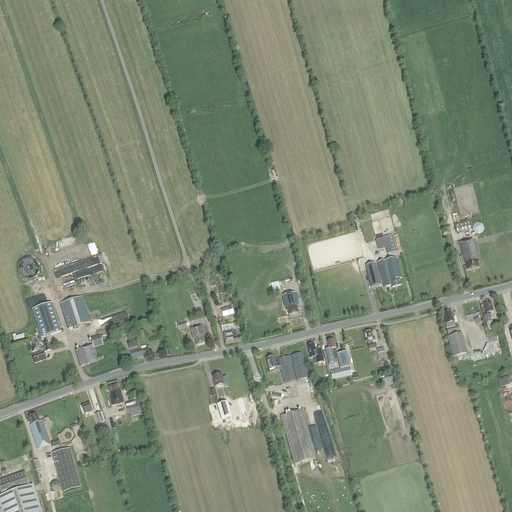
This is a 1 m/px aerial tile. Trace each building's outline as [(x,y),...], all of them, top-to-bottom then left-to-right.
[(471,230),(469,221),(454,225),(457,233),(471,230)] [(484,233),(484,223),(474,223),(474,233),(484,233)] [(397,252),(393,236),(383,238),(387,254),(397,252)] [(478,267),(477,263),(478,262),(473,239),(459,243),(463,256),(460,257),(461,263),(464,262),(464,264),(466,264),(467,270),(468,269),(469,270),(470,270),(471,269),(475,268),(476,268),(477,268),(478,267)] [(82,247),(48,255),(50,265),(84,257),(82,247)] [(39,260),(23,257),(21,267),(25,268),(23,275),(34,277),(34,272),(37,273),(39,260)] [(377,263),(384,288),(391,286),(392,288),(401,286),(399,279),(402,278),(397,258),(377,263)] [(381,285),(376,263),(365,266),(371,288),(381,285)] [(64,284),(65,288),(68,288),(80,283),(80,280),(82,279),(80,275),(82,274),(82,273),(88,273),(88,270),(87,268),(84,268),(82,269),(79,269),(79,270),(78,270),(69,274),(69,277),(70,277),(74,275),(74,280),(64,284)] [(281,294),(279,285),(272,286),(274,295),(281,294)] [(296,307),(299,305),(296,293),(282,296),(284,306),(286,306),(287,310),(288,310),(289,316),(298,314),(296,307)] [(29,306),(42,302),(40,295),(27,299),(29,306)] [(82,297),(60,304),(68,330),(91,322),(82,297)] [(485,314),(490,312),(490,313),(491,313),(491,314),(492,314),(493,314),(493,313),(494,313),(494,312),(492,306),(491,306),(490,301),(483,303),(484,308),(483,308),(485,314)] [(32,310),(42,338),(61,332),(52,303),(32,310)] [(222,309),(224,317),(235,314),(233,306),(222,309)] [(450,326),(449,323),(457,321),(456,316),(453,317),(453,314),(452,315),(451,312),(444,314),(445,316),(444,316),(446,327),(449,326),(450,326)] [(492,327),(493,327),(490,314),(484,316),(487,328),(488,328),(489,330),(492,329),(492,327)] [(188,328),(186,322),(177,324),(179,330),(188,328)] [(235,324),(233,324),(221,326),(222,332),(223,332),(225,343),(225,344),(241,341),(241,336),(237,337),(235,325),(235,324)] [(196,345),(205,343),(204,337),(205,337),(202,325),(190,329),(193,339),(195,339),(196,345)] [(459,333),(457,325),(446,328),(448,336),(459,333)] [(130,334),(129,329),(118,332),(119,337),(130,334)] [(374,338),(372,330),(364,333),(365,337),(364,337),(366,342),(367,342),(369,350),(376,347),(375,343),(374,340),(375,340),(374,337),(374,338)] [(467,354),(462,333),(447,337),(452,358),(467,354)] [(94,348),(103,345),(100,335),(91,338),(93,345),(75,350),(80,367),(87,365),(86,364),(87,364),(97,361),(98,361),(94,348)] [(138,347),(136,339),(127,341),(129,349),(138,347)] [(332,380),(352,376),(348,357),(347,357),(346,352),(337,354),(335,348),(336,348),(335,344),(334,344),(333,340),(327,341),(329,350),(325,351),(329,369),(335,368),(334,360),(338,359),(340,369),(330,371),(332,380)] [(32,356),(35,363),(46,360),(44,352),(51,350),(48,343),(44,344),(45,347),(41,349),(42,352),(32,356)] [(308,346),(307,346),(310,359),(318,357),(316,351),(315,351),(314,344),(310,345),(308,345),(308,346)] [(130,351),(132,360),(143,357),(143,356),(149,355),(147,349),(142,350),(141,348),(130,351)] [(386,357),(384,350),(377,351),(378,358),(386,357)] [(297,380),(307,377),(301,353),(290,356),(297,380)] [(278,360),(275,360),(273,356),(267,358),(270,369),(276,367),(280,366),(285,383),(296,380),(289,356),(278,359),(278,360)] [(312,360),(315,377),(322,375),(318,359),(312,360)] [(221,374),(213,376),(214,382),(213,382),(214,387),(223,385),(224,388),(228,387),(225,377),(222,378),(221,374)] [(509,376),(499,378),(502,386),(511,384),(509,376)] [(382,380),(383,388),(394,385),(392,377),(382,380)] [(120,389),(119,389),(118,385),(109,388),(110,394),(109,394),(112,406),(124,403),(121,391),(120,389)] [(136,405),(135,401),(125,403),(128,414),(130,414),(131,417),(143,414),(140,403),(136,405)] [(226,402),(217,405),(221,419),(231,416),(226,402)] [(82,406),(84,412),(85,414),(93,411),(90,403),(82,406)] [(316,458),(302,410),(281,416),(295,464),(316,458)] [(104,422),(101,412),(94,414),(97,424),(104,422)] [(31,422),(30,423),(31,425),(30,425),(30,426),(29,426),(38,450),(51,445),(52,448),(61,445),(59,439),(51,442),(44,423),(45,422),(44,420),(40,421),(39,419),(38,420),(37,415),(36,415),(36,414),(30,416),(30,417),(29,417),(31,422)] [(322,436),(329,463),(337,460),(330,434),(322,436)] [(81,488),(70,449),(52,454),(63,493),(81,488)] [(42,511),(33,485),(30,487),(25,472),(0,479),(0,489),(2,496),(0,496),(0,505),(2,511),(42,511)]
